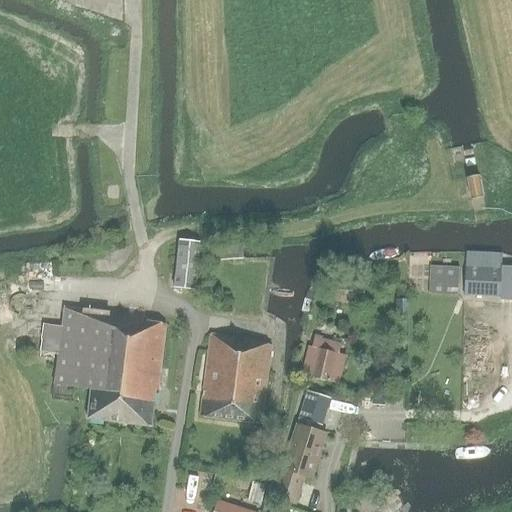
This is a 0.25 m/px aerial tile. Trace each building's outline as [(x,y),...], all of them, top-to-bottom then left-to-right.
[(470,199),(481,197),(477,175),(465,177),(470,199)] [(195,291),(200,243),(178,240),(173,288),(195,291)] [(210,262),(242,260),(242,259),(241,247),(241,246),(208,248),(210,262)] [(430,267),(428,294),(458,296),(459,268),(430,267)] [(500,298),(501,269),(465,268),(463,297),(500,298)] [(332,302),(362,306),(365,281),(334,278),(332,302)] [(157,390),(166,323),(147,321),(147,317),(64,308),(61,327),(43,325),(39,352),(58,355),(54,385),(90,390),(87,419),(151,427),(155,390),(157,390)] [(260,425),(270,345),(254,343),(254,341),(210,335),(199,417),(260,425)] [(338,354),(340,344),(314,338),(311,347),(307,346),(302,370),(306,371),(305,376),(311,378),(339,385),(346,356),(338,354)] [(322,427),(330,399),(306,392),(297,423),(312,427),(313,424),(322,427)] [(311,478),(325,434),(297,425),(274,498),(294,504),(304,476),(311,478)] [(247,511),(217,502),(214,511),(247,511)]
